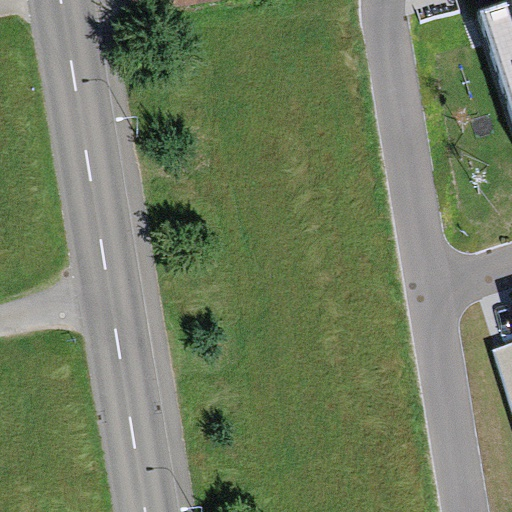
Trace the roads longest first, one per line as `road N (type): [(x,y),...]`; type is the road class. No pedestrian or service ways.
road 1 (residential): [(466,511),(384,0)]
road 2 (tertiary): [(144,511),(65,0)]
